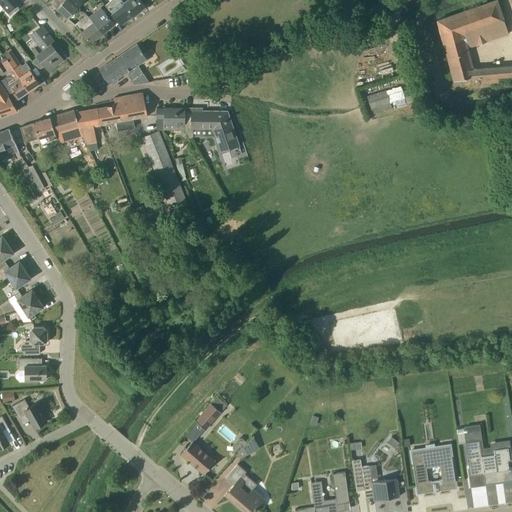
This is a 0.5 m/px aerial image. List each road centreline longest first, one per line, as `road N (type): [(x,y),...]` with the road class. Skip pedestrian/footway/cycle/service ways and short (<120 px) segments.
road 1 (residential): [(88,418),(65,383),(69,303),(0,192)]
road 2 (residential): [(50,101),(148,88),(224,98)]
